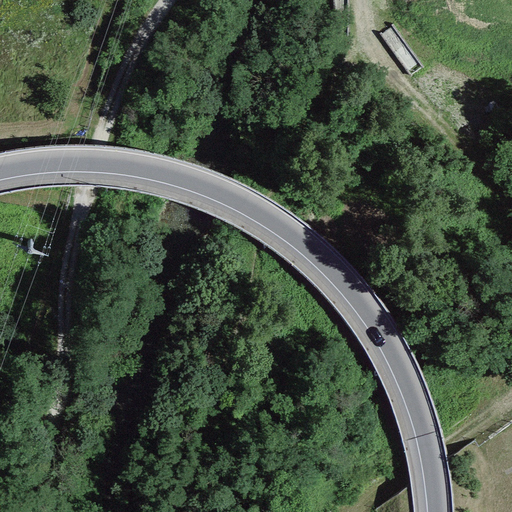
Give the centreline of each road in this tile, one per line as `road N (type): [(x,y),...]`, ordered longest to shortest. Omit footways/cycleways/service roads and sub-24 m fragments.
road 1 (motorway): [(0,168),(81,160),(147,167),(227,194),(305,244),(366,309),(401,368),(426,441),(437,511)]
road 2 (track): [(169,0),(121,72),(68,259),(56,400),(19,511)]
road 3 (track): [(511,208),(357,28),(347,0)]
road 4 (track): [(348,511),(511,400)]
